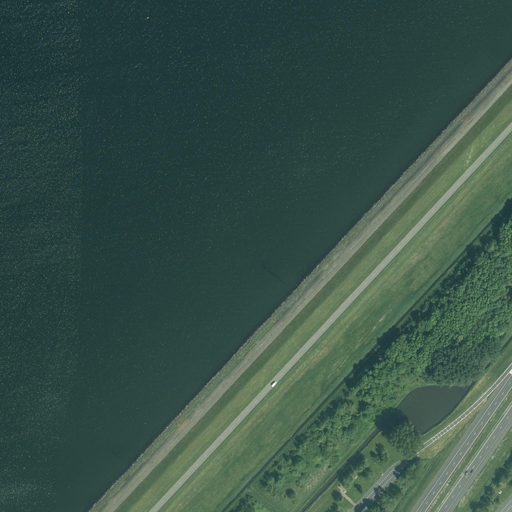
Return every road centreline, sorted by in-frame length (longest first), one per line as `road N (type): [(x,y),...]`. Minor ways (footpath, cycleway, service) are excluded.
road 1 (tertiary): [(511,126),(151,511)]
road 2 (motorway): [(511,380),(419,511)]
road 3 (motorway): [(442,511),(511,411)]
